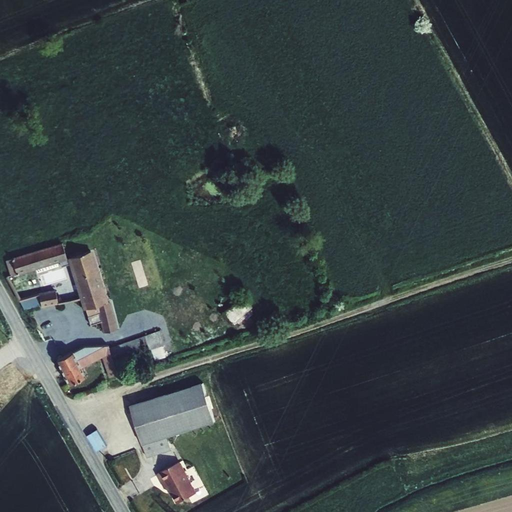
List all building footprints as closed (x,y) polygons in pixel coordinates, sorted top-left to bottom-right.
[(67,259),(63,243),(12,257),(12,258),(17,274),(17,275),(60,261),(67,259)] [(109,302),(93,250),(68,258),(68,259),(70,264),(84,309),(86,309),(88,316),(100,312),(98,305),(109,302)] [(12,274),(13,275),(17,274),(12,258),(6,260),(11,275),(12,274)] [(139,286),(148,284),(144,263),(135,265),(139,286)] [(41,305),(39,292),(21,298),(9,275),(6,277),(19,302),(21,301),(25,310),(41,305)] [(42,307),(58,304),(58,301),(56,289),(39,292),(41,305),(42,307)] [(118,329),(112,301),(109,302),(98,305),(100,312),(88,316),(91,325),(101,322),(104,333),(118,329)] [(109,348),(114,361),(151,349),(162,345),(165,344),(161,330),(109,348)] [(85,345),(56,360),(69,384),(86,376),(82,367),(103,357),(110,378),(118,375),(114,361),(109,348),(108,345),(85,345)] [(162,345),(151,349),(155,360),(166,357),(162,345)] [(144,445),(168,438),(216,423),(212,410),(208,396),(204,383),(132,406),(144,445)] [(173,450),(168,438),(144,445),(148,458),(173,450)] [(197,493),(181,462),(158,474),(166,489),(167,488),(171,496),(173,495),(177,504),(197,493)]
